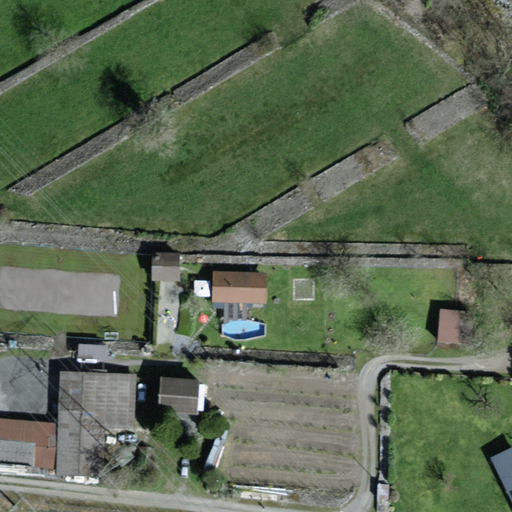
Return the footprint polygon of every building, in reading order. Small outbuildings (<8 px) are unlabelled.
[(153,248),(153,274),(180,274),(180,247),(153,248)] [(264,303),(264,275),(213,275),(213,303),(264,303)] [(438,337),(458,337),(459,304),(439,304),(438,337)] [(133,433),(135,377),(59,374),(55,477),(102,479),(104,432),(133,433)] [(194,415),(197,381),(160,378),(157,412),(194,415)] [(0,471),(52,475),(56,423),(0,419),(0,471)] [(511,448),(490,460),(511,505),(511,448)]
